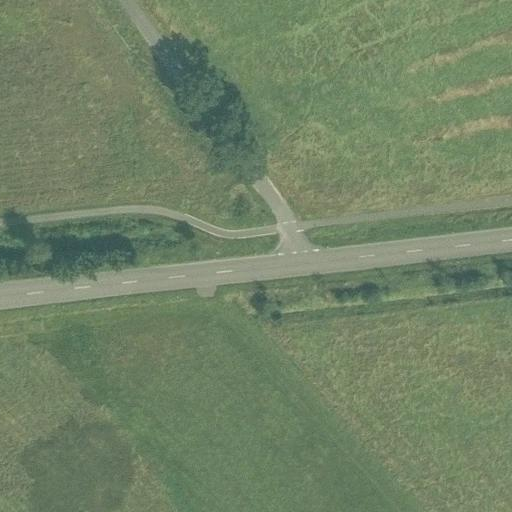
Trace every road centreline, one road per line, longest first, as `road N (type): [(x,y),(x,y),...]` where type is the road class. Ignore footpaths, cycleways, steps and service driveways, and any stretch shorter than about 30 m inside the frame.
road 1 (unclassified): [(120,0),(313,261)]
road 2 (tertiary): [(0,296),(313,261)]
road 3 (tertiary): [(313,261),(511,240)]
